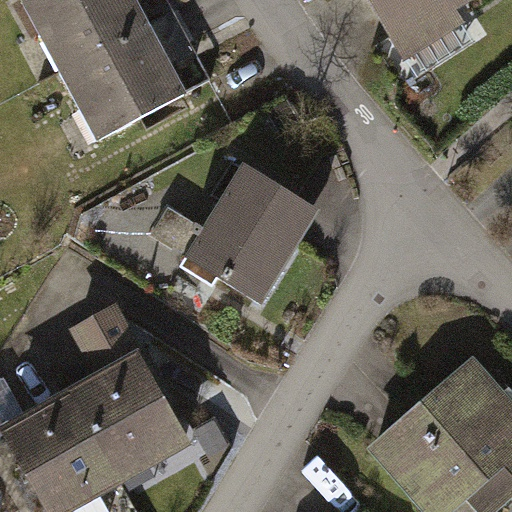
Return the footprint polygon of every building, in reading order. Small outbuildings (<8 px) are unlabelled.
[(42,0),(27,8),(64,78),(154,30),(138,0),(42,0)] [(355,0),(400,68),(467,24),(460,13),(480,0),(355,0)] [(64,78),(102,148),(192,99),(154,30),(64,78)] [(326,216),(249,169),(185,271),(217,291),(222,283),(266,311),(326,216)] [(193,254),(202,224),(168,215),(159,244),(193,254)] [(72,336),(98,382),(143,356),(146,362),(150,360),(121,308),(72,336)] [(98,382),(73,396),(127,490),(197,451),(146,362),(143,356),(98,382)] [(511,511),(511,391),(482,356),(365,456),(413,511),(472,511),(474,510),(475,511),(511,511)] [(73,396),(3,435),(47,511),(87,511),(127,490),(73,396)]
